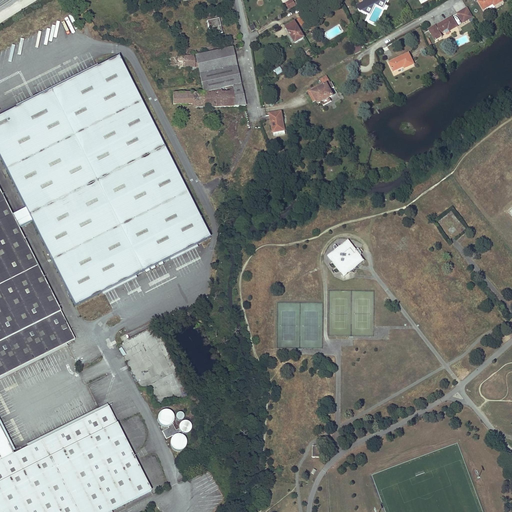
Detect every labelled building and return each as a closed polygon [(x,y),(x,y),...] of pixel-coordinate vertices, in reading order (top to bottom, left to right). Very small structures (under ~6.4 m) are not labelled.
[(290,0),(285,3),(289,9),(295,6),(291,0),(290,0)] [(362,0),(363,1),(357,5),(359,10),(366,13),(368,8),(366,8),(381,0),(362,0)] [(383,9),(387,0),(381,0),(366,8),(368,8),(366,13),(370,15),(375,5),(383,9)] [(494,6),(503,1),(501,0),(480,0),(478,1),(485,13),(495,7),(494,6)] [(473,18),(467,8),(458,14),(464,24),(473,18)] [(301,26),(306,24),(302,17),(298,20),(301,26)] [(445,34),(457,27),(451,17),(435,26),(429,30),(436,42),(442,38),(440,34),(444,31),(445,34)] [(219,34),(218,27),(220,26),(218,19),(207,21),(210,36),(219,34)] [(295,43),(300,40),(304,37),(295,21),(286,27),(295,43)] [(349,41),(350,43),(351,44),(349,45),(354,54),(358,52),(365,49),(360,39),(355,42),(353,39),(349,41)] [(232,48),(195,56),(203,94),(203,104),(203,107),(246,106),(232,48)] [(194,52),(181,52),(181,67),(194,67),(194,52)] [(405,68),(409,66),(413,64),(409,53),(389,62),(393,71),(404,66),(405,68)] [(0,116),(0,151),(26,204),(33,217),(76,302),(210,235),(120,56),(34,99),(0,116)] [(274,70),(277,75),(283,72),(280,66),(274,70)] [(321,83),(310,89),(312,92),(316,100),(318,104),(321,102),(323,105),(339,96),(331,82),(330,83),(326,76),(319,79),(321,83)] [(312,92),(310,89),(307,91),(313,102),(316,100),(312,92)] [(179,104),(186,104),(193,105),(198,104),(198,94),(179,94),(179,104)] [(285,134),(285,132),(284,131),(282,131),(280,121),(283,121),(281,112),(269,114),(273,132),(274,136),(285,134)] [(33,217),(26,204),(10,212),(0,191),(0,511),(108,511),(112,511),(151,491),(133,456),(108,406),(14,454),(0,425),(0,376),(66,344),(74,339),(66,322),(17,225),(33,217)] [(363,260),(355,250),(348,241),(329,255),(344,275),(363,260)] [(0,420),(0,379),(67,346),(66,344),(0,376),(0,425),(14,454),(108,406),(107,404),(105,405),(15,450),(0,420)] [(135,414),(132,409),(119,416),(122,421),(135,414)] [(185,420),(184,420),(183,420),(182,421),(181,421),(180,422),(179,422),(179,423),(178,424),(178,425),(178,426),(178,427),(178,428),(178,429),(175,431),(171,425),(172,424),(173,423),(173,422),(174,421),(174,420),(174,419),(174,418),(174,417),(174,416),(174,415),(173,414),(173,413),(172,413),(171,412),(170,411),(169,410),(168,410),(167,410),(166,410),(165,410),(164,410),(163,411),(162,411),(161,412),(160,413),(159,413),(159,414),(158,415),(158,416),(158,417),(158,418),(158,419),(158,420),(158,421),(159,422),(159,423),(160,424),(161,425),(162,426),(163,426),(164,426),(165,427),(166,427),(167,427),(168,426),(168,427),(162,430),(166,438),(172,435),(173,436),(172,436),(172,437),(171,438),(171,439),(170,440),(170,441),(170,442),(170,443),(170,444),(171,445),(171,446),(172,447),(172,448),(173,448),(174,449),(175,450),(176,450),(177,450),(178,450),(179,450),(180,450),(181,450),(182,450),(183,449),(183,448),(184,448),(185,447),(186,446),(186,445),(186,444),(186,443),(187,442),(186,441),(186,440),(186,439),(186,438),(185,437),(184,437),(184,436),(183,435),(182,435),(181,434),(180,434),(179,434),(178,434),(177,434),(176,434),(175,434),(179,431),(179,432),(180,432),(181,433),(182,434),(183,434),(184,434),(185,434),(186,434),(187,433),(188,433),(189,432),(190,431),(190,430),(191,430),(191,429),(191,428),(191,427),(191,426),(191,425),(190,424),(190,423),(189,423),(189,422),(188,421),(187,421),(186,421),(186,420),(185,420)] [(322,446),(317,446),(313,446),(313,457),(322,457),(322,446)]
